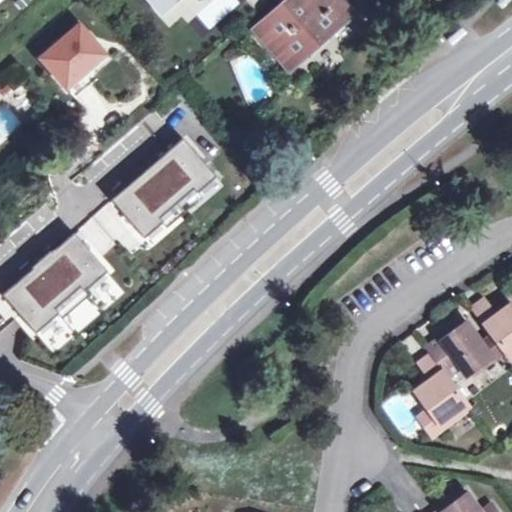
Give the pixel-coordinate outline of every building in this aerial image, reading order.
[(159,0),(155,4),(160,10),(171,0),(159,0)] [(353,12),(342,0),(287,0),(255,29),(289,67),(353,12)] [(80,21),(36,59),(67,96),(111,57),(80,21)] [(184,143),(116,201),(147,237),(216,179),(184,143)] [(74,236),(3,295),(36,334),(107,275),(74,236)] [(0,298),(0,326),(14,312),(0,298)] [(470,309),(490,336),(504,354),(510,363),(511,361),(511,305),(510,303),(495,315),(483,300),(470,309)] [(412,396),(424,412),(440,433),(469,410),(447,381),(458,373),(465,384),(494,361),(481,344),(466,324),(437,346),(434,342),(424,350),(429,357),(416,367),(428,383),(412,396)] [(490,336),(481,344),(494,361),(504,354),(490,336)] [(440,433),(424,412),(415,421),(430,440),(440,433)] [(481,511),(468,493),(442,511),(437,511),(435,509),(430,511),(498,511),(492,503),(481,511)]
